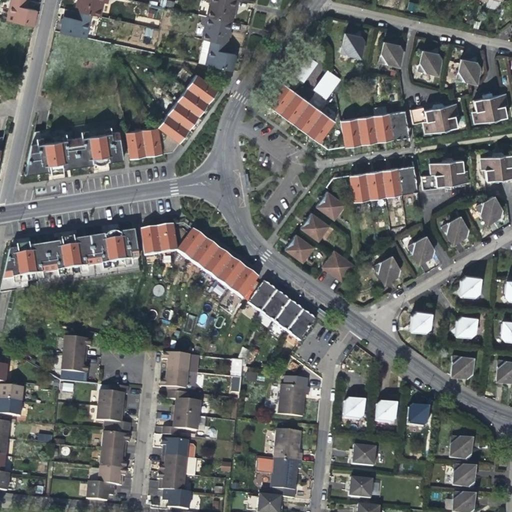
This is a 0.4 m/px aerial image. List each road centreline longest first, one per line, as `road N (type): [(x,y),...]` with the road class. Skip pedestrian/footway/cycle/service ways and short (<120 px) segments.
road 1 (residential): [(48,0),(3,213)]
road 2 (residential): [(305,0),(511,47)]
road 3 (residential): [(355,326),(328,380),(315,511)]
road 4 (residential): [(305,0),(249,76),(219,165)]
road 5 (residential): [(355,326),(453,395),(511,420)]
road 6 (residential): [(511,232),(355,326)]
road 7 (residential): [(226,203),(263,256),(355,326)]
road 8 (residential): [(3,213),(181,186)]
road 9 (residential): [(136,511),(151,359)]
road 10 (residential): [(123,511),(0,501)]
